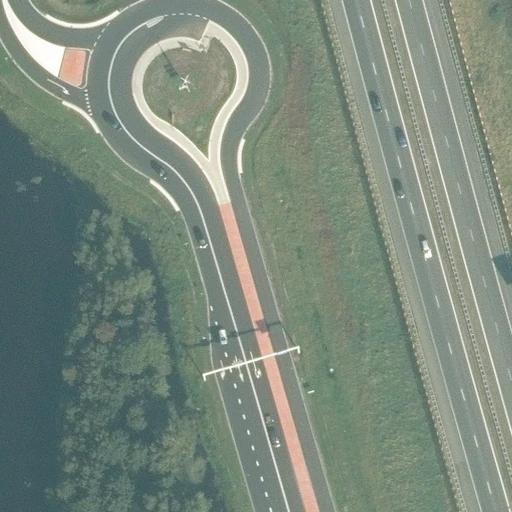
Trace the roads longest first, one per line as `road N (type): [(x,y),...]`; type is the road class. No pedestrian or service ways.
road 1 (secondary): [(199,6),(133,49),(118,89),(136,131),(201,194),(294,511)]
road 2 (secondary): [(327,511),(229,179),(229,141),(253,100),(252,56),(228,22),(199,6)]
road 3 (motorway): [(357,0),(494,511)]
road 4 (secondary): [(98,107),(113,141),(175,191),(193,225),(271,511)]
road 5 (motorway): [(511,381),(410,0)]
